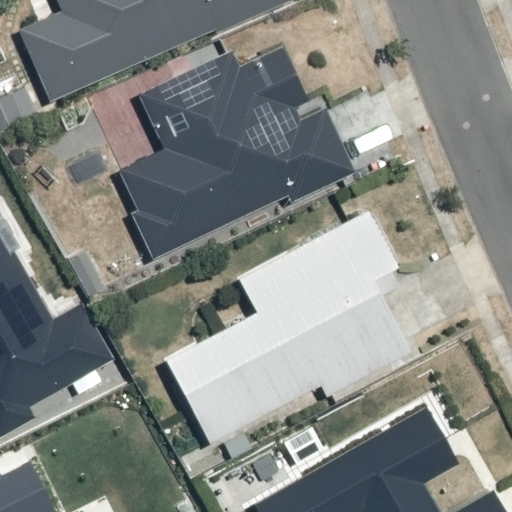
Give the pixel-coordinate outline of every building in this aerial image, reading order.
[(24,21),(56,96),(281,0),(67,0),(68,2),(24,21)] [(288,205),(360,164),(290,43),(253,64),(238,38),(135,98),(165,148),(110,180),(158,263),(280,193),(288,205)] [(302,396),(327,381),(339,402),(425,351),(418,339),(423,336),(386,273),(407,261),(371,199),(246,273),(261,299),(174,350),(232,448),(307,404),(302,396)] [(0,437),(33,419),(27,409),(111,361),(79,306),(52,322),(0,231),(0,437)] [(460,454),(430,404),(259,506),(262,511),(353,511),(358,510),(359,511),(511,511),(511,504),(501,485),(456,511),(446,511),(425,475),(460,454)] [(0,511),(50,511),(27,465),(0,477),(0,511)]
